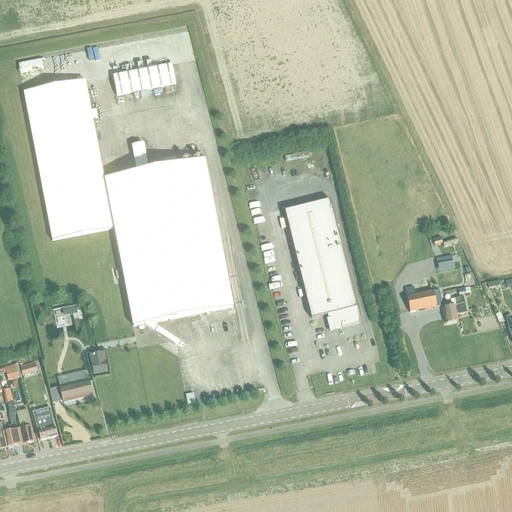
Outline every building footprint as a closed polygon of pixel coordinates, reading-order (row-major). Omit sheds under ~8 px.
[(20,60),(21,69),(42,67),(41,58),(20,60)] [(113,76),(117,96),(175,85),(171,65),(113,76)] [(133,327),(233,308),(204,160),(103,179),(84,81),(24,93),(52,241),(114,229),(133,327)] [(148,168),(146,159),(149,159),(146,141),(133,144),(138,170),(148,168)] [(360,323),(356,308),(330,201),(284,212),(311,319),(327,315),(328,319),(327,320),(330,332),(343,329),(342,328),(360,323)] [(456,239),(442,244),(444,248),(458,244),(456,239)] [(438,265),(453,262),(452,256),(437,259),(438,265)] [(267,268),(279,263),(277,259),(266,263),(267,268)] [(409,313),(442,306),(439,290),(415,295),(413,287),(405,289),(406,297),(409,313)] [(451,307),(442,308),(446,324),(458,322),(456,316),(466,313),(463,297),(457,298),(457,299),(455,299),(450,300),(451,307)] [(104,352),(90,355),(93,375),(107,372),(104,352)] [(31,365),(20,368),(22,377),(33,374),(31,365)] [(16,371),(5,373),(8,384),(19,381),(16,371)] [(91,396),(88,382),(49,391),(53,404),(63,401),(63,403),(91,396)] [(11,388),(4,389),(7,403),(14,402),(11,388)] [(187,391),(188,402),(197,401),(196,391),(187,391)] [(9,416),(16,415),(13,403),(6,404),(9,416)] [(49,408),(33,412),(38,432),(40,441),(57,437),(51,414),(49,408)] [(34,443),(31,428),(27,410),(16,412),(19,424),(20,432),(23,445),(34,443)] [(4,422),(1,423),(7,448),(23,445),(20,432),(18,432),(15,418),(9,419),(10,426),(5,427),(4,422)]
